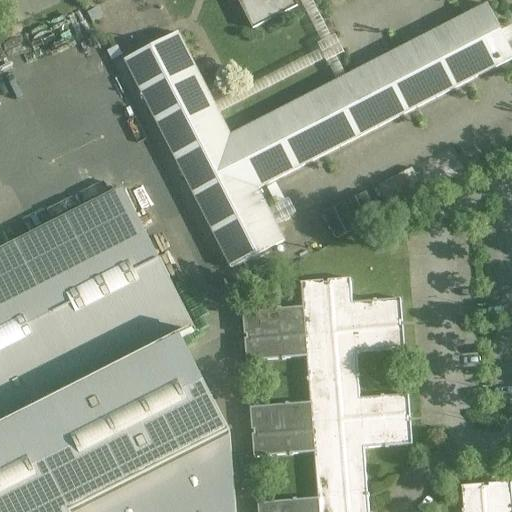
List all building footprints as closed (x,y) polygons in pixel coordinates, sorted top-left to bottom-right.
[(93,0),(95,2),(98,0),(237,0),(253,30),(298,7),(293,0),(93,0)] [(511,53),(488,6),(231,137),(179,34),(125,61),(232,270),(285,242),(259,190),(511,60),(511,53)] [(383,203),(461,164),(453,148),(375,187),(383,203)] [(323,213),(337,239),(381,216),(367,190),(323,213)] [(0,511),(236,511),(230,432),(183,340),(196,334),(123,191),(0,253),(0,511)] [(278,221),(295,215),(290,201),(273,207),(278,221)] [(351,280),(301,284),(303,308),(282,309),(282,308),(278,309),(279,310),(243,313),(247,363),(283,360),(283,361),(286,361),(286,360),(307,358),(309,379),(308,379),(308,382),(309,382),(311,403),(290,405),(289,404),(286,404),(286,405),(251,408),(255,458),(290,456),(290,457),(294,456),(294,455),(315,454),(318,499),(297,501),(297,500),(294,500),(294,501),(258,504),(259,511),(511,511),(511,483),(462,488),(464,511),(463,511),(462,511),(369,511),(369,498),(370,498),(369,494),(368,494),(365,449),(386,448),(386,449),(389,449),(389,447),(412,446),(408,395),(385,397),(385,396),(382,397),(382,398),(361,399),(359,378),(360,378),(360,375),(359,375),(357,354),(378,352),(378,353),(382,353),(381,352),(405,350),(401,300),(377,302),(377,301),(374,301),(374,302),(353,304),(351,280)]
